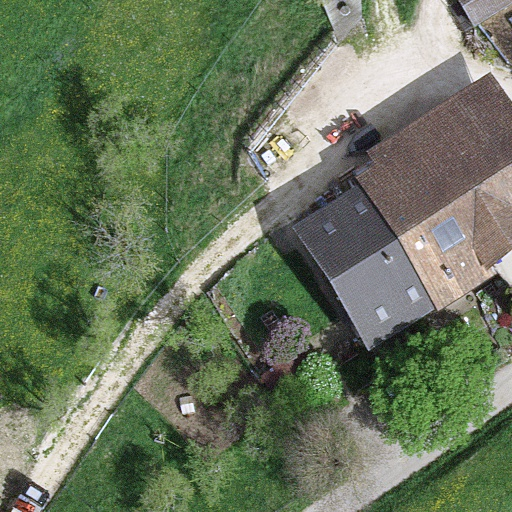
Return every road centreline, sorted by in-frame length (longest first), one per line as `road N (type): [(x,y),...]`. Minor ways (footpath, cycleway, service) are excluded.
road 1 (track): [(27,511),(224,247),(444,54)]
road 2 (unclassified): [(328,511),(511,383)]
